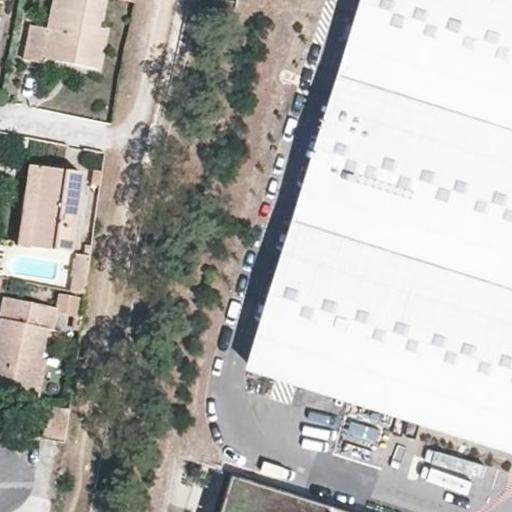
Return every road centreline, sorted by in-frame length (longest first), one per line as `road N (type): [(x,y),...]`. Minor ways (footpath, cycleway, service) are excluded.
road 1 (track): [(164,0),(130,138)]
road 2 (residential): [(0,116),(130,138)]
